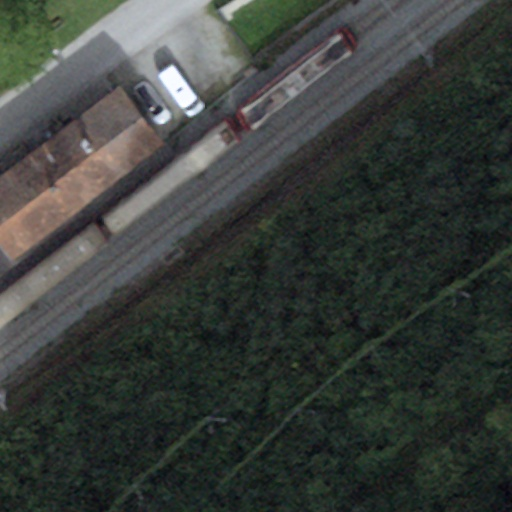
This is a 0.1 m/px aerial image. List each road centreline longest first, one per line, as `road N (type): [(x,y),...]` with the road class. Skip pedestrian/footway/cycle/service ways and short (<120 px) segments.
road 1 (track): [(183,0),(84,60),(0,130)]
road 2 (track): [(511,423),(372,511)]
